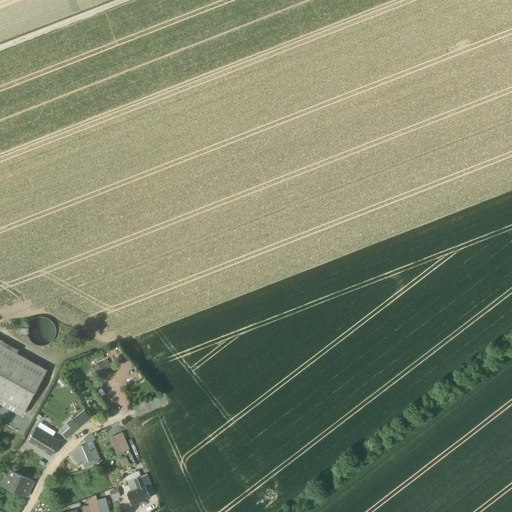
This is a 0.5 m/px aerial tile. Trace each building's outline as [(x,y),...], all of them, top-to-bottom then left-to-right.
[(56,334),(55,328),(53,323),(48,319),(42,317),(36,318),(31,322),(28,327),(27,333),(28,339),(32,343),(38,346),(44,346),(50,344),(54,340),(56,334)] [(0,404),(21,416),(46,371),(17,354),(19,351),(0,340),(0,404)] [(106,361),(103,363),(104,365),(103,366),(107,372),(111,369),(106,361)] [(103,363),(95,367),(100,376),(107,372),(103,366),(104,365),(103,363)] [(74,433),(79,428),(71,419),(65,424),(69,428),(74,433)] [(44,451),(52,456),(60,442),(37,428),(30,440),(45,449),(44,451)] [(69,428),(61,435),(66,439),(74,433),(69,428)] [(122,433),(115,436),(122,452),(129,449),(122,433)] [(90,435),(84,440),(86,445),(92,442),(96,441),(93,434),(90,435)] [(117,455),(122,452),(115,436),(109,438),(117,455)] [(84,463),(86,467),(95,463),(93,458),(98,455),(92,442),(86,445),(77,449),(73,453),(78,465),(84,463)] [(119,461),(122,468),(130,465),(126,457),(119,461)] [(3,486),(12,490),(16,492),(26,497),(34,482),(10,471),(3,486)] [(138,472),(130,475),(132,480),(134,480),(140,477),(138,472)] [(146,475),(141,477),(140,477),(134,480),(138,490),(145,487),(146,487),(151,485),(146,475)] [(58,482),(60,488),(70,484),(68,479),(58,482)] [(132,480),(128,482),(132,492),(138,490),(134,480),(132,480)] [(127,495),(132,506),(151,498),(146,487),(145,487),(138,490),(132,492),(127,495)] [(120,498),(117,489),(110,491),(112,500),(120,498)] [(89,506),(90,511),(99,511),(97,502),(96,496),(87,499),(89,506)] [(109,511),(106,499),(97,502),(99,511),(109,511)]
